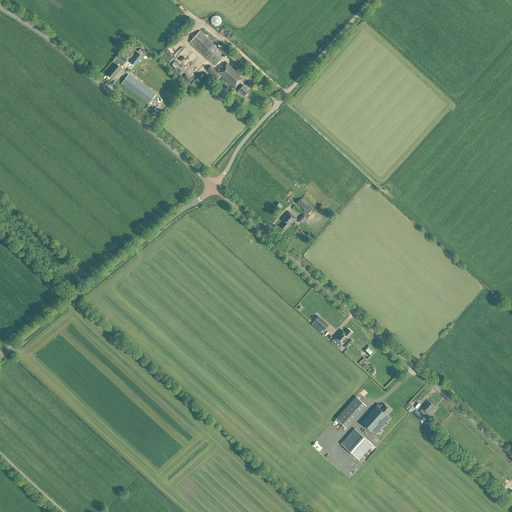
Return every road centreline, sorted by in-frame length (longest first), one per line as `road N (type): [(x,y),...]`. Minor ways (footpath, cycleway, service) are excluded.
road 1 (tertiary): [(511,456),(214,187)]
road 2 (tertiary): [(214,187),(67,55),(0,7)]
road 3 (unclassified): [(0,358),(214,187)]
road 4 (unclassified): [(214,187),(251,132),(368,0)]
